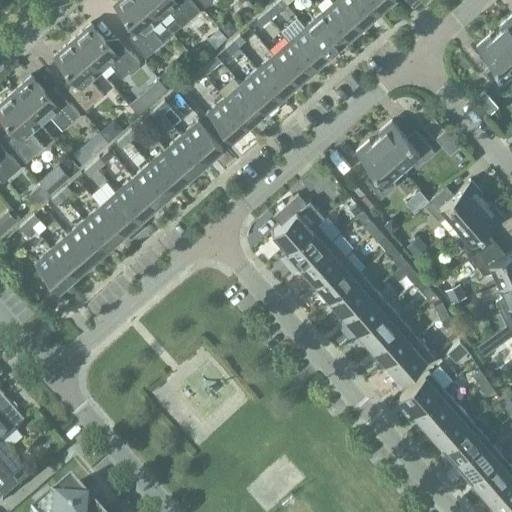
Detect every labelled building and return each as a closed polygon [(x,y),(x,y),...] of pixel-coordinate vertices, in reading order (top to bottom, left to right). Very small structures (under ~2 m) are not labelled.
[(159,19),(143,0),(116,0),(113,3),(144,38),(135,46),(144,57),(162,41),(150,27),(159,19)] [(175,0),(143,0),(159,19),(168,11),(181,25),(199,10),(191,0),(187,0),(181,6),(175,0)] [(339,0),(334,0),(321,11),(346,39),(362,25),(339,0)] [(368,0),(339,0),(362,25),(378,11),(368,0)] [(368,0),(378,11),(390,0),(368,0)] [(274,4),(266,11),(271,17),(279,10),(274,4)] [(271,17),(266,11),(258,17),(263,23),(271,17)] [(321,11),(305,26),(329,54),(346,39),(321,11)] [(501,29),(496,33),(511,50),(511,15),(499,26),(501,29)] [(230,20),(222,27),(229,35),(237,28),(230,20)] [(90,22),(72,38),(100,70),(109,62),(122,77),(139,61),(130,50),(121,58),(90,22)] [(305,26),(289,40),(313,68),(329,54),(305,26)] [(219,29),(210,37),(217,44),(226,36),(219,29)] [(241,32),(233,39),(239,45),(247,38),(241,32)] [(511,50),(496,33),(492,37),(490,35),(476,46),(493,66),(484,74),(501,93),(511,83),(511,50)] [(100,70),(72,38),(53,55),(84,90),(76,98),(85,108),(103,93),(90,78),(100,70)] [(239,45),(233,39),(226,46),(231,52),(239,45)] [(289,40),(272,54),(297,82),(313,68),(289,40)] [(218,53),(200,68),(205,74),(223,59),(218,53)] [(272,54),(255,69),(280,97),(297,82),(272,54)] [(205,74),(200,68),(193,74),(198,81),(205,74)] [(255,69),(240,82),(264,110),(280,97),(255,69)] [(166,71),(159,77),(168,87),(175,81),(166,71)] [(31,74),(12,90),(40,122),(49,114),(62,129),(80,113),(70,102),(61,110),(31,74)] [(159,78),(144,91),(153,101),(167,88),(159,78)] [(240,82),(224,97),(248,124),(264,110),(240,82)] [(40,122),(12,90),(0,101),(0,113),(25,142),(16,149),(25,160),(43,145),(31,130),(40,122)] [(489,113),(489,114),(498,106),(484,90),(475,98),(481,104),(489,113)] [(248,124),(224,97),(207,111),(231,139),(248,124)] [(165,98),(158,105),(163,111),(171,105),(165,98)] [(163,111),(158,105),(150,112),(156,118),(163,111)] [(112,118),(99,130),(108,140),(121,128),(112,118)] [(434,118),(424,127),(431,135),(441,125),(434,118)] [(198,119),(181,134),(205,162),(222,147),(198,119)] [(380,134),(376,138),(400,166),(409,159),(418,165),(434,151),(418,132),(409,139),(392,120),(378,131),(380,134)] [(133,127),(125,133),(130,140),(138,133),(133,127)] [(130,140),(125,133),(117,140),(122,146),(130,140)] [(181,134),(165,148),(189,176),(205,162),(181,134)] [(400,166),(376,138),(371,142),(369,140),(355,151),(373,171),(364,179),(380,198),(396,184),(391,174),(400,166)] [(90,156),(81,145),(73,151),(83,162),(90,156)] [(165,148),(148,162),(173,190),(189,176),(165,148)] [(0,159),(0,178),(2,180),(20,165),(10,154),(2,162),(0,159)] [(100,155),(92,162),(97,168),(105,161),(100,155)] [(97,168),(92,162),(84,169),(89,175),(97,168)] [(148,162),(132,176),(156,204),(173,190),(148,162)] [(61,164),(41,181),(50,191),(70,174),(61,164)] [(313,169),(302,179),(309,188),(321,178),(313,169)] [(132,176),(115,190),(140,218),(156,204),(132,176)] [(360,179),(351,186),(359,196),(359,195),(368,188),(360,179)] [(447,215),(455,224),(483,199),(479,194),(482,192),(470,179),(450,196),(443,187),(429,199),(424,204),(437,219),(447,215)] [(40,182),(29,192),(37,202),(49,192),(40,182)] [(68,184),(60,191),(65,197),(73,190),(68,184)] [(115,190),(99,205),(123,233),(140,218),(115,190)] [(421,190),(411,199),(419,208),(424,204),(429,199),(421,190)] [(65,197),(60,191),(51,197),(57,203),(65,197)] [(286,249),(319,220),(323,217),(309,200),(306,203),(297,193),(273,215),(280,224),(271,232),(286,249)] [(457,242),(470,257),(492,243),(482,232),(501,215),(490,201),(487,203),(483,199),(455,224),(463,233),(457,242)] [(348,207),(356,216),(363,211),(355,201),(348,207)] [(99,205),(83,219),(107,247),(123,233),(99,205)] [(363,211),(356,216),(365,226),(372,220),(363,211)] [(35,212),(27,219),(32,225),(40,219),(35,212)] [(391,217),(384,223),(391,231),(398,225),(391,217)] [(32,225),(27,219),(19,226),(24,232),(32,225)] [(83,219),(66,233),(91,261),(107,247),(83,219)] [(286,249),(300,265),(333,236),(319,220),(286,249)] [(66,233),(50,247),(74,275),(91,261),(66,233)] [(377,240),(385,249),(392,244),(384,234),(377,240)] [(416,235),(405,245),(415,255),(425,246),(416,235)] [(300,265),(314,282),(340,260),(347,253),(333,236),(300,265)] [(493,272),(498,283),(511,276),(511,249),(502,255),(492,243),(470,257),(483,274),(493,272)] [(392,244),(385,249),(393,259),(400,253),(392,244)] [(74,275),(50,247),(34,262),(45,274),(58,289),(74,275)] [(314,282),(328,298),(354,276),(362,269),(347,253),(340,260),(314,282)] [(405,273),(414,282),(420,276),(412,267),(405,273)] [(328,298),(343,314),(368,292),(376,286),(362,269),(354,276),(328,298)] [(420,276),(414,282),(422,292),(429,286),(420,276)] [(500,311),(505,324),(511,320),(511,276),(498,283),(503,294),(495,300),(500,311)] [(343,314),(357,331),(390,302),(376,286),(368,292),(343,314)] [(458,286),(446,291),(452,302),(464,296),(458,286)] [(433,304),(439,316),(447,312),(441,300),(433,304)] [(357,331),(371,347),(404,318),(390,302),(357,331)] [(500,311),(491,315),(497,329),(505,324),(500,311)] [(447,312),(439,316),(445,327),(453,323),(447,312)] [(371,347),(385,364),(419,335),(404,318),(371,347)] [(419,335),(385,364),(400,381),(434,352),(419,335)] [(493,348),(486,338),(476,345),(483,354),(493,348)] [(452,346),(447,351),(456,360),(461,356),(468,350),(459,340),(452,346)] [(428,370),(399,396),(413,413),(443,387),(453,379),(439,363),(430,372),(428,370)] [(472,374),(479,384),(486,379),(479,369),(472,374)] [(486,379),(479,384),(486,394),(494,389),(486,379)] [(413,413),(428,429),(458,403),(443,387),(413,413)] [(0,415),(9,408),(0,398),(0,415)] [(503,405),(511,414),(511,413),(511,401),(510,399),(503,405)] [(428,429),(442,445),(472,420),(458,403),(428,429)] [(9,408),(0,415),(0,465),(1,467),(13,480),(23,471),(12,458),(6,451),(0,444),(0,443),(6,439),(22,424),(9,408)] [(442,445),(456,462),(486,436),(472,420),(442,445)] [(456,462),(470,479),(501,453),(486,436),(456,462)] [(470,479),(485,495),(511,471),(511,465),(501,453),(470,479)] [(0,465),(0,486),(3,489),(13,480),(1,467),(0,465)] [(511,471),(485,495),(499,511),(511,499),(511,471)] [(3,489),(0,491),(0,498),(2,501),(3,500),(18,487),(13,480),(3,489)] [(71,489),(71,488),(69,486),(68,488),(40,511),(93,511),(103,504),(94,494),(84,503),(71,489)] [(511,511),(511,499),(499,511),(511,511)]
